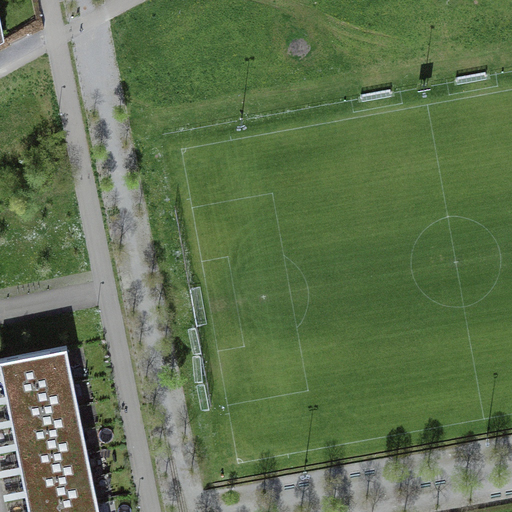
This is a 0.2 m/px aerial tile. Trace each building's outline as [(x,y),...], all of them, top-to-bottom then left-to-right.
[(0,365),(1,371),(4,383),(34,377),(36,387),(73,380),(66,346),(0,358),(0,365)] [(6,395),(8,406),(43,399),(45,410),(78,404),(73,380),(36,387),(34,377),(4,383),(6,395)] [(11,418),(13,430),(47,423),(49,434),(83,427),(78,404),(45,410),(43,399),(8,406),(11,418)] [(15,442),(18,453),(52,446),(54,457),(87,450),(83,427),(49,434),(47,423),(13,430),(15,442)] [(20,465),(22,477),(57,470),(59,481),(92,474),(87,450),(54,457),(52,446),(18,453),(20,465)] [(25,489),(27,500),(61,493),(64,505),(97,499),(92,474),(59,481),(57,470),(22,477),(25,489)] [(29,511),(99,511),(97,499),(64,505),(61,493),(27,500),(29,511)]
